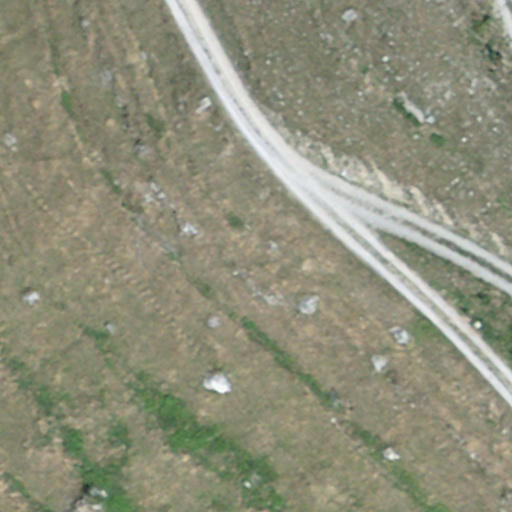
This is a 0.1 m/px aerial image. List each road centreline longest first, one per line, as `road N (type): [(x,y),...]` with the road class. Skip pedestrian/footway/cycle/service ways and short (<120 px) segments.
road 1 (track): [(288,174),(440,310),(511,389)]
road 2 (track): [(288,174),(511,282)]
road 3 (track): [(181,0),(253,129),(288,174)]
